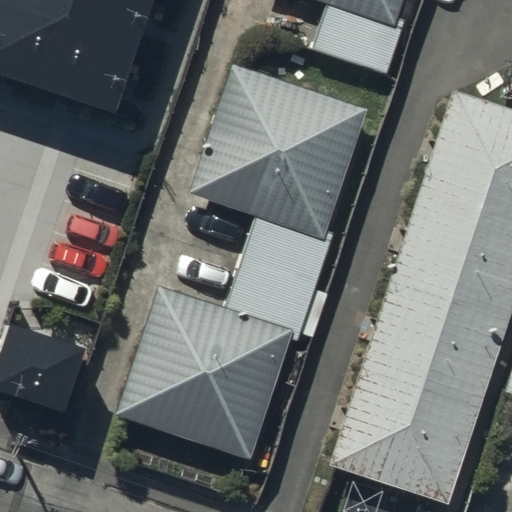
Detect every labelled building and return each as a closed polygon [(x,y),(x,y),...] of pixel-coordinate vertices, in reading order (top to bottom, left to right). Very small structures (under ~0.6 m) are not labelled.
[(152,0),(0,0),(0,72),(115,111),(152,0)] [(400,0),(272,0),(320,15),(306,58),(383,83),(401,28),(392,25),(400,0)] [(322,246),(360,121),(225,80),(185,211),(249,230),(222,318),(153,297),(112,433),(249,476),(288,350),(293,351),(296,341),(310,346),(323,304),(312,301),(328,248),(322,246)] [(452,511),(511,317),(511,125),(443,104),(328,481),(428,511),(452,511)] [(85,349),(12,325),(0,361),(0,391),(65,412),(85,349)] [(511,361),(497,402),(511,406),(511,361)]
